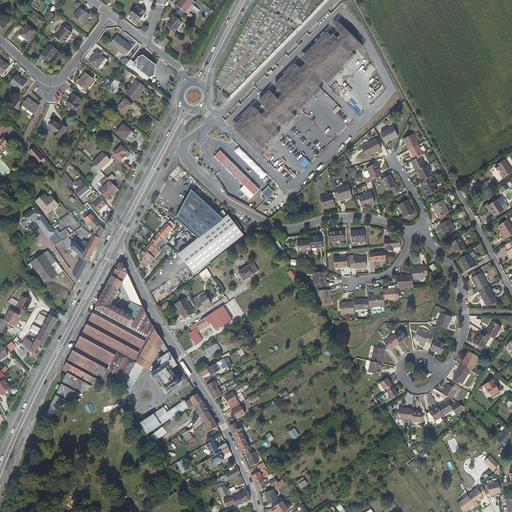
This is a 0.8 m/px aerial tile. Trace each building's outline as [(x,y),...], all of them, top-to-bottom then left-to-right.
[(193,0),(192,0),(181,0),(177,6),(185,12),(193,0)] [(89,14),(81,8),(74,17),(82,23),(89,14)] [(144,15),(138,10),(135,8),(129,15),(138,22),(144,15)] [(49,21),(54,15),(49,12),(45,18),(49,21)] [(182,22),(174,16),(166,26),(174,33),(182,22)] [(305,63),(324,82),(330,76),(327,73),(337,63),(340,66),(347,59),(349,61),(354,55),(350,51),(354,48),(357,50),(362,45),(341,24),(335,29),(341,35),(337,38),(333,34),(328,40),(326,38),(319,45),(318,43),(307,54),(310,57),(305,63)] [(35,31),(28,25),(21,35),(28,40),(35,31)] [(63,44),(72,33),(63,26),(55,37),(63,44)] [(132,47),(117,36),(110,44),(125,56),(132,47)] [(49,63),(57,52),(48,46),(41,57),(49,63)] [(105,58),(97,52),(89,62),(97,68),(105,58)] [(156,65),(143,55),(138,57),(138,60),(136,60),(133,64),(133,66),(135,66),(137,65),(137,68),(149,78),(155,76),(156,65)] [(10,66),(0,58),(0,73),(2,75),(10,66)] [(240,125),(234,130),(258,154),(264,148),(261,146),(271,135),(274,138),(280,132),(277,130),(282,125),(283,126),(289,121),(290,122),(295,116),(293,114),(298,108),(299,110),(305,104),(303,103),(314,92),(316,95),(322,90),(298,66),(292,71),(294,73),(283,83),(281,81),(275,86),(278,89),(273,94),(271,93),(266,98),(265,97),(259,102),(262,105),(257,110),(256,109),(250,114),(251,115),(241,126),(240,125)] [(94,79),(86,73),(77,84),(85,90),(94,79)] [(27,83),(16,75),(10,83),(20,91),(27,83)] [(332,79),(330,76),(324,82),(327,84),(332,79)] [(145,87),(136,80),(126,94),(135,100),(145,87)] [(82,100),(73,94),(71,98),(72,99),(67,106),(74,111),(82,100)] [(33,114),(39,106),(28,98),(22,106),(33,114)] [(132,105),(125,99),(118,108),(124,114),(132,105)] [(335,115),(342,111),(339,106),(332,110),(335,115)] [(60,125),(54,121),(48,128),(54,133),(53,134),(59,138),(67,128),(61,124),(60,125)] [(134,133),(123,124),(116,132),(125,140),(128,136),(130,138),(134,133)] [(289,199),(219,126),(193,151),(229,195),(269,217),(289,199)] [(398,136),(393,127),(380,134),(385,143),(398,136)] [(408,150),(419,144),(413,134),(403,139),(408,150)] [(0,154),(1,154),(0,153),(5,150),(4,149),(9,145),(2,136),(0,137),(0,154)] [(381,149),(376,139),(362,147),(367,157),(381,149)] [(424,153),(419,144),(408,150),(413,158),(424,153)] [(125,154),(128,152),(122,146),(114,154),(120,161),(126,155),(125,154)] [(35,160),(41,155),(35,147),(29,152),(35,160)] [(103,152),(92,163),(100,171),(110,160),(103,152)] [(38,164),(44,158),(41,155),(35,160),(38,164)] [(416,171),(426,166),(421,156),(411,161),(416,171)] [(304,168),(310,162),(305,158),(300,163),(304,168)] [(273,160),(270,163),(275,170),(282,165),(278,161),(275,163),(273,160)] [(511,171),(504,160),(495,167),(498,171),(499,170),(501,173),(500,174),(503,179),(511,172),(511,171)] [(366,169),(373,181),(381,176),(379,173),(381,172),(376,163),(366,169)] [(430,177),(433,175),(427,165),(426,166),(416,171),(416,172),(421,181),(430,177)] [(286,170),(280,173),(283,179),(294,174),(291,168),(286,170)] [(396,186),(390,175),(380,180),(387,192),(396,186)] [(72,185),(65,176),(62,179),(69,187),(72,185)] [(421,181),(420,182),(427,196),(438,191),(430,177),(421,181)] [(89,190),(81,180),(76,183),(79,187),(75,190),(80,196),(89,190)] [(115,190),(117,188),(110,180),(99,191),(107,199),(112,195),(111,194),(115,190)] [(348,184),(333,188),(335,196),(338,195),(339,197),(340,201),(352,197),(348,184)] [(510,188),(507,184),(499,189),(502,193),(510,188)] [(244,235),(228,215),(223,219),(192,190),(176,218),(198,238),(178,254),(194,274),(244,235)] [(375,203),(372,193),(359,196),(362,207),(375,203)] [(96,194),(88,200),(96,212),(104,207),(96,194)] [(333,204),(330,194),(320,197),(322,207),(333,204)] [(77,198),(75,195),(69,199),(72,203),(75,201),(74,200),(77,198)] [(58,205),(51,197),(40,205),(47,213),(58,205)] [(501,197),(488,205),(491,210),(490,211),(494,217),(504,210),(501,205),(504,203),(501,197)] [(414,212),(407,200),(398,205),(405,218),(414,212)] [(440,220),(447,217),(446,214),(449,213),(442,200),(432,206),(440,220)] [(55,232),(36,206),(22,216),(28,224),(35,219),(47,238),(55,232)] [(95,232),(100,224),(89,212),(86,214),(88,217),(85,220),(88,223),(89,224),(94,230),(94,231),(95,232)] [(455,231),(449,219),(439,224),(446,236),(455,231)] [(503,233),(501,234),(505,240),(511,234),(511,226),(508,220),(498,226),(501,231),(503,233)] [(167,245),(169,242),(166,238),(169,235),(168,234),(172,229),(172,228),(174,225),(170,221),(167,224),(156,236),(165,243),(167,245)] [(101,237),(105,230),(102,227),(100,224),(95,232),(95,233),(101,237)] [(85,236),(88,233),(85,230),(84,229),(82,227),(78,230),(85,236)] [(57,235),(62,241),(64,239),(66,238),(70,235),(66,229),(57,235)] [(345,241),(344,230),(328,231),(329,242),(345,241)] [(365,241),(364,230),(351,231),(351,242),(365,241)] [(71,243),(73,241),(74,240),(70,235),(66,238),(67,240),(71,243)] [(88,261),(100,238),(94,235),(93,236),(91,235),(90,238),(91,239),(89,244),(84,241),(82,245),(87,247),(84,252),(81,257),(88,261)] [(310,236),(310,240),(311,248),(323,247),(321,235),(310,236)] [(165,243),(156,236),(150,243),(157,248),(161,243),(162,244),(162,243),(164,245),(165,243)] [(400,238),(384,240),(385,251),(394,250),(394,248),(400,247),(400,238)] [(466,249),(460,238),(451,243),(457,253),(466,249)] [(70,247),(81,257),(84,252),(73,241),(71,243),(67,240),(65,241),(64,239),(62,241),(62,242),(69,247),(70,247)] [(298,251),(311,250),(311,248),(310,240),(297,241),(298,251)] [(278,241),(274,243),(280,253),(283,251),(278,241)] [(157,248),(150,243),(145,250),(153,257),(155,255),(151,251),(153,250),(158,254),(161,252),(157,248)] [(153,257),(145,250),(139,257),(143,260),(140,265),(146,270),(150,265),(155,258),(153,257)] [(44,284),(64,271),(61,268),(47,251),(42,255),(36,259),(30,263),(44,284)] [(369,254),(370,261),(386,260),(385,251),(373,252),(373,254),(369,254)] [(475,266),(469,254),(459,259),(466,271),(475,266)] [(347,267),(346,256),(334,257),(335,268),(347,267)] [(78,280),(88,261),(81,257),(72,274),(78,280)] [(350,260),(350,268),(354,268),(354,269),(367,268),(366,257),(354,258),(354,260),(350,260)] [(38,282),(41,286),(44,284),(30,263),(27,265),(38,282)] [(119,263),(101,298),(82,334),(63,369),(68,372),(46,416),(49,417),(56,412),(69,402),(92,386),(97,384),(101,381),(103,379),(103,380),(109,370),(108,369),(109,367),(115,377),(117,378),(121,380),(126,383),(137,363),(144,367),(149,370),(161,348),(165,345),(150,320),(143,306),(122,263),(119,263)] [(255,273),(249,265),(239,273),(244,280),(255,273)] [(412,275),(412,279),(424,278),(424,275),(427,275),(427,267),(411,268),(412,275)] [(191,281),(193,284),(198,280),(201,284),(211,276),(206,269),(191,281)] [(297,279),(291,270),(288,273),(294,282),(297,279)] [(316,284),(316,288),(329,287),(329,282),(326,282),(325,272),(312,272),(313,284),(316,284)] [(472,278),(479,292),(488,286),(481,273),(472,278)] [(413,286),(412,279),(412,275),(397,276),(398,284),(398,288),(413,287),(413,286)] [(399,299),(398,288),(398,284),(394,284),(394,286),(394,288),(389,289),(383,289),(384,294),(384,300),(399,299)] [(497,302),(489,286),(488,286),(479,292),(487,307),(497,302)] [(331,303),(329,290),(318,291),(320,304),(331,303)] [(385,306),(384,300),(384,294),(369,295),(369,300),(369,307),(385,306)] [(196,304),(202,312),(206,310),(205,308),(208,306),(212,304),(205,295),(199,299),(200,301),(196,304)] [(21,297),(16,307),(26,312),(31,302),(21,297)] [(181,311),(186,318),(195,312),(185,298),(175,304),(179,312),(181,311)] [(370,309),(369,307),(369,300),(365,300),(365,299),(354,300),(354,302),(354,310),(367,309),(370,309)] [(160,307),(163,311),(170,306),(167,302),(160,307)] [(341,314),(355,313),(354,312),(354,310),(354,302),(340,303),(341,314)] [(5,308),(0,316),(0,317),(4,320),(9,311),(5,308)] [(8,322),(16,327),(18,323),(17,323),(18,321),(20,316),(10,311),(4,320),(8,322)] [(39,312),(38,318),(44,320),(46,314),(39,312)] [(452,318),(442,313),(437,324),(447,328),(452,318)] [(197,333),(214,321),(210,314),(189,328),(191,330),(189,332),(196,344),(202,340),(197,333)] [(49,334),(57,319),(50,315),(45,325),(42,330),(49,334)] [(491,336),(494,339),(501,327),(492,321),(485,333),(491,336)] [(44,343),(49,334),(42,330),(38,327),(33,325),(30,331),(38,336),(37,339),(44,343)] [(401,329),(392,335),(399,344),(407,338),(401,329)] [(427,342),(430,343),(433,336),(421,330),(416,340),(425,344),(427,342)] [(485,333),(484,332),(482,335),(478,333),(473,342),(483,348),(491,336),(485,333)] [(392,335),(384,342),(390,350),(399,344),(392,335)] [(26,348),(30,351),(34,344),(30,342),(25,339),(23,344),(26,348)] [(42,348),(44,343),(37,339),(34,344),(42,348)] [(240,349),(245,345),(241,339),(236,343),(240,349)] [(446,344),(435,339),(430,349),(441,355),(446,344)] [(30,351),(38,355),(42,348),(34,344),(30,351)] [(178,365),(165,345),(161,348),(163,352),(164,351),(167,354),(158,360),(159,362),(156,364),(153,371),(154,372),(152,374),(156,380),(160,377),(166,385),(164,387),(168,392),(181,383),(173,371),(173,370),(172,369),(178,365)] [(0,361),(8,355),(2,346),(0,347),(0,361)] [(206,350),(208,353),(210,357),(216,353),(212,346),(206,350)] [(371,362),(382,364),(385,350),(374,348),(371,362)] [(469,351),(461,365),(470,370),(471,371),(479,358),(469,351)] [(223,359),(219,362),(223,369),(226,367),(227,368),(232,365),(227,357),(223,359)] [(371,362),(367,360),(365,366),(366,369),(369,369),(368,372),(380,375),(382,364),(371,362)] [(130,392),(144,367),(137,363),(126,383),(121,380),(120,383),(121,386),(123,388),(130,392)] [(216,364),(199,374),(202,378),(209,373),(211,376),(220,370),(216,364)] [(470,370),(461,365),(453,378),(462,384),(470,370)] [(110,384),(112,382),(116,379),(117,378),(115,377),(109,367),(108,369),(109,370),(103,380),(110,384)] [(212,377),(204,381),(211,393),(218,388),(217,386),(212,377)] [(388,392),(394,388),(388,378),(380,383),(383,389),(386,388),(388,392)] [(103,379),(101,381),(105,388),(107,386),(110,384),(103,380),(103,379)] [(4,380),(0,383),(0,394),(10,387),(4,380)] [(495,384),(492,380),(483,385),(486,390),(488,389),(490,393),(489,393),(491,397),(499,392),(498,389),(499,388),(496,383),(495,384)] [(246,386),(244,382),(237,386),(234,388),(236,391),(246,386)] [(447,384),(442,394),(452,400),(460,387),(451,382),(449,385),(447,384)] [(218,388),(211,393),(215,399),(224,394),(224,393),(227,391),(224,385),(221,387),(218,388)] [(398,394),(394,388),(388,392),(387,392),(392,399),(398,394)] [(285,390),(279,394),(282,398),(288,394),(285,390)] [(232,409),(239,404),(234,396),(232,392),(224,397),(232,409)] [(245,401),(245,400),(241,393),(234,396),(239,404),(245,401)] [(203,402),(197,394),(190,398),(191,399),(186,402),(189,407),(191,409),(194,407),(195,406),(196,407),(203,402)] [(258,409),(252,398),(248,400),(253,409),(249,411),(250,414),(258,409)] [(447,400),(437,406),(444,416),(453,410),(455,414),(462,410),(462,406),(456,402),(450,405),(450,404),(447,400)] [(189,407),(186,402),(185,401),(167,412),(164,407),(141,423),(148,434),(170,419),(171,421),(179,416),(178,414),(189,407)] [(206,405),(203,402),(196,407),(198,410),(206,405)] [(209,410),(206,405),(198,410),(201,415),(202,415),(209,411),(209,410)] [(384,408),(388,414),(394,411),(391,405),(384,408)] [(245,413),(240,406),(232,410),(237,418),(245,413)] [(444,416),(437,406),(429,411),(435,421),(444,416)] [(412,420),(413,411),(413,409),(399,408),(398,419),(412,420)] [(213,417),(209,411),(202,415),(201,415),(205,423),(208,421),(208,420),(213,417)] [(412,420),(411,422),(421,423),(422,412),(413,411),(412,420)] [(166,426),(166,425),(163,428),(167,433),(169,431),(170,432),(181,423),(181,424),(189,418),(186,413),(177,419),(177,418),(166,426)] [(218,427),(213,417),(208,420),(208,421),(205,423),(206,425),(205,426),(208,432),(218,427)] [(238,428),(235,423),(230,426),(233,434),(241,430),(242,429),(241,427),(238,428)] [(154,443),(167,433),(163,428),(150,438),(154,443)] [(505,447),(508,443),(507,442),(511,435),(511,433),(505,428),(502,432),(501,432),(499,434),(499,435),(495,439),(505,447)] [(264,429),(261,430),(267,438),(270,442),(272,441),(272,440),(268,435),(264,429)] [(295,429),(289,432),(293,440),(300,437),(295,429)] [(249,445),(241,430),(233,434),(242,452),(244,450),(250,447),(254,445),(255,445),(254,443),(249,445)] [(193,437),(191,435),(189,431),(188,432),(183,435),(189,444),(195,439),(194,437),(193,437)] [(177,448),(181,445),(176,438),(172,441),(177,448)] [(218,449),(214,441),(206,445),(213,457),(228,447),(226,443),(218,449)] [(232,456),(228,447),(213,457),(210,459),(213,465),(232,456)] [(252,453),(250,447),(244,450),(251,465),(259,462),(258,461),(262,460),(257,451),(252,453)] [(509,453),(504,449),(500,453),(504,457),(509,453)] [(499,464),(490,455),(485,461),(493,470),(499,464)] [(394,462),(390,456),(384,461),(388,466),(394,462)] [(259,472),(267,468),(265,466),(263,463),(257,466),(259,472)] [(203,467),(201,464),(189,470),(191,474),(198,471),(203,467)] [(267,476),(271,474),(267,468),(259,472),(260,474),(263,472),(266,477),(267,476)] [(238,469),(226,475),(228,480),(240,473),(238,469)] [(252,476),(254,481),(262,477),(260,474),(259,472),(252,476)] [(262,477),(254,481),(256,486),(267,480),(268,480),(267,478),(265,479),(263,480),(262,477)] [(273,488),(278,483),(274,478),(269,482),(270,483),(273,488)] [(302,482),(300,479),(296,481),(301,489),(308,484),(305,480),(302,482)] [(270,483),(269,482),(268,482),(267,480),(256,486),(258,491),(267,487),(266,485),(270,483)] [(114,485),(123,499),(127,497),(118,482),(114,485)] [(501,492),(498,482),(487,485),(489,495),(501,492)] [(281,486),(278,483),(273,488),(272,488),(273,490),(265,493),(269,504),(277,500),(274,492),(281,486)] [(180,490),(176,484),(166,490),(171,497),(180,490)] [(467,495),(468,496),(474,504),(476,507),(480,504),(478,502),(483,499),(482,497),(482,495),(481,493),(478,489),(477,488),(467,495)] [(234,504),(235,507),(240,505),(238,499),(237,495),(241,494),(238,489),(231,493),(233,497),(234,504)] [(227,507),(234,504),(233,497),(231,493),(229,490),(221,494),(224,501),(227,507)] [(247,491),(242,493),(243,495),(245,503),(250,501),(247,491)] [(238,499),(240,505),(245,503),(243,495),(242,493),(241,494),(237,495),(238,499)] [(468,496),(457,504),(463,511),(474,504),(468,496)] [(345,511),(337,499),(333,501),(339,511),(345,511)] [(126,502),(131,511),(137,511),(129,500),(126,502)]
